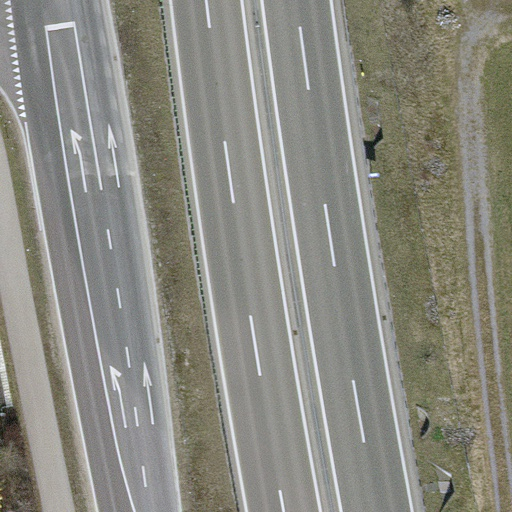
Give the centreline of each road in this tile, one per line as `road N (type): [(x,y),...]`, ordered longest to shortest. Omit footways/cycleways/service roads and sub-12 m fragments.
road 1 (primary): [(58,0),(139,511)]
road 2 (trunk): [(378,511),(300,0)]
road 3 (trunk): [(209,0),(284,511)]
